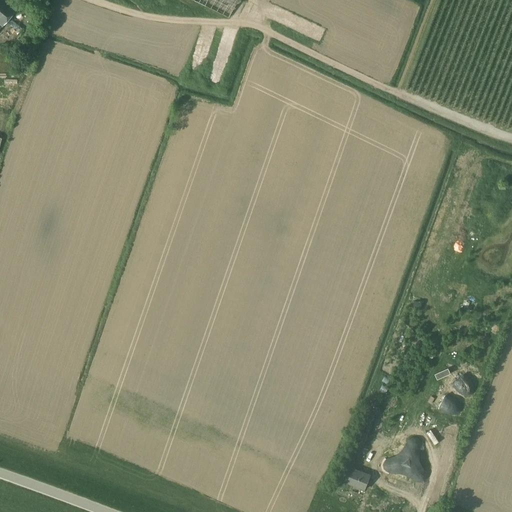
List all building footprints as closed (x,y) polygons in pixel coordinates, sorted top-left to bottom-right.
[(0,0),(0,26),(1,25),(15,8),(5,0),(0,0)] [(189,0),(228,19),(237,0),(189,0)] [(469,373),(468,373),(467,375),(466,376),(463,377),(461,377),(459,377),(458,376),(457,376),(456,377),(456,379),(456,381),(456,383),(457,384),(457,386),(458,388),(459,389),(460,391),(460,392),(461,393),(462,394),(463,395),(464,395),(465,396),(466,396),(467,396),(468,396),(469,396),(469,395),(470,395),(471,394),(472,394),(473,393),(473,391),(474,389),(474,387),(474,384),(473,381),(472,378),(471,377),(471,376),(469,373)] [(384,391),(388,380),(377,377),(374,387),(384,391)] [(449,395),(449,394),(448,397),(447,398),(445,400),(443,401),(441,401),(440,401),(438,400),(438,402),(439,404),(439,406),(440,407),(441,409),(442,410),(443,412),(444,413),(446,414),(447,415),(448,416),(449,416),(450,417),(451,417),(452,417),(453,417),(454,417),(455,417),(455,416),(456,416),(457,415),(458,414),(458,413),(458,412),(459,411),(459,410),(459,408),(458,406),(457,403),(456,401),(454,399),(453,397),(452,396),(449,395)] [(364,446),(374,417),(362,413),(348,454),(356,456),(360,445),(364,446)] [(430,414),(429,418),(449,427),(450,423),(430,414)] [(344,465),(338,479),(364,490),(370,475),(344,465)]
